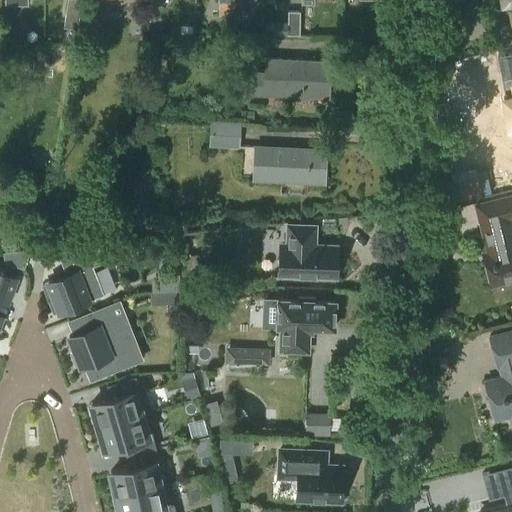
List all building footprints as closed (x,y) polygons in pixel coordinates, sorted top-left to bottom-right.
[(67,0),(63,26),(76,28),(80,0),(67,0)] [(511,0),(500,0),(501,3),(508,1),(510,9),(508,10),(511,27),(511,0)] [(82,6),(78,40),(88,41),(89,29),(95,30),(96,22),(95,22),(96,7),(82,6)] [(286,11),(286,34),(298,35),(299,11),(286,11)] [(240,38),(240,52),(267,53),(267,39),(240,38)] [(511,51),(497,54),(504,92),(498,93),(505,130),(509,129),(511,144),(511,51)] [(244,71),(243,92),(328,96),(329,61),(264,58),(264,72),(244,71)] [(210,120),(209,145),(237,146),(238,122),(210,120)] [(253,146),(252,179),(324,182),(326,149),(253,146)] [(511,195),(476,205),(487,252),(482,254),(490,285),(511,279),(511,241),(509,230),(511,229),(508,217),(511,216),(511,195)] [(280,244),(279,272),(299,273),(299,276),(315,277),(315,273),(335,274),(336,248),(311,247),(311,241),(315,241),(315,225),(288,224),(287,245),(280,244)] [(96,242),(55,246),(66,274),(47,281),(52,294),(47,296),(53,312),(58,310),(59,311),(104,293),(93,265),(104,261),(96,242)] [(3,252),(4,260),(23,267),(29,249),(3,252)] [(0,298),(6,301),(8,293),(12,295),(18,277),(0,270),(0,298)] [(205,283),(185,286),(187,300),(207,297),(205,283)] [(164,302),(174,302),(174,291),(164,291),(164,302)] [(124,295),(81,313),(87,327),(68,335),(75,353),(71,354),(75,364),(79,362),(80,365),(85,363),(91,377),(128,363),(111,319),(131,311),(124,295)] [(278,300),(277,325),(283,326),(283,334),(280,333),(279,349),(307,351),(308,327),(333,328),(334,302),(314,301),(314,297),(298,296),(298,301),(278,300)] [(503,376),(485,380),(495,419),(509,415),(511,426),(511,329),(489,336),(497,367),(500,366),(503,376)] [(265,362),(266,343),(224,342),(224,361),(265,362)] [(194,368),(195,353),(185,352),(184,367),(194,368)] [(92,403),(98,424),(142,412),(146,411),(146,412),(151,411),(144,387),(139,388),(136,375),(111,383),(114,395),(92,403)] [(330,432),(331,409),(306,408),(305,431),(330,432)] [(152,434),(146,412),(146,411),(142,412),(98,424),(106,448),(127,441),(130,453),(156,447),(152,434)] [(164,482),(159,460),(156,447),(130,453),(133,466),(110,471),(115,494),(164,483),(164,482)] [(329,451),(280,449),(278,476),(293,477),(293,482),(297,482),(296,497),(340,500),(341,488),(345,489),(346,470),(342,469),(342,466),(328,465),(329,451)] [(231,452),(219,452),(223,467),(234,464),(231,452)] [(479,511),(511,511),(511,464),(501,467),(510,503),(506,504),(479,511)] [(175,511),(169,482),(164,483),(115,494),(119,511),(143,511),(144,511),(143,511),(175,511)] [(208,488),(209,497),(222,495),(220,486),(208,488)]
